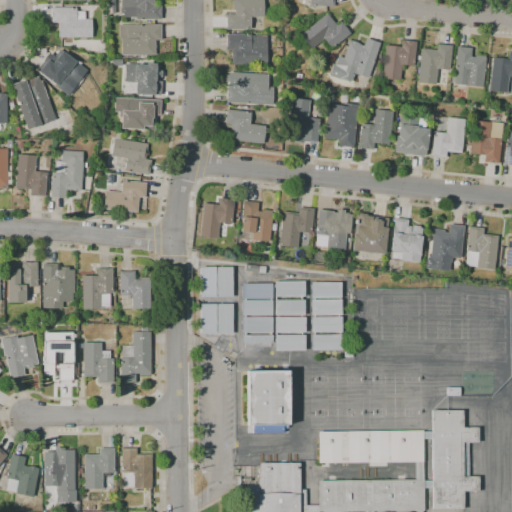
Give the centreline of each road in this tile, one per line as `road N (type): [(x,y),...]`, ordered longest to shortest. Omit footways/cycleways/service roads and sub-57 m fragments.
road 1 (residential): [(193,0),(190,140),(173,239),(178,511)]
road 2 (residential): [(511,199),(185,162)]
road 3 (residential): [(173,239),(0,227)]
road 4 (residential): [(177,413),(31,417)]
road 5 (residential): [(511,19),(385,0)]
